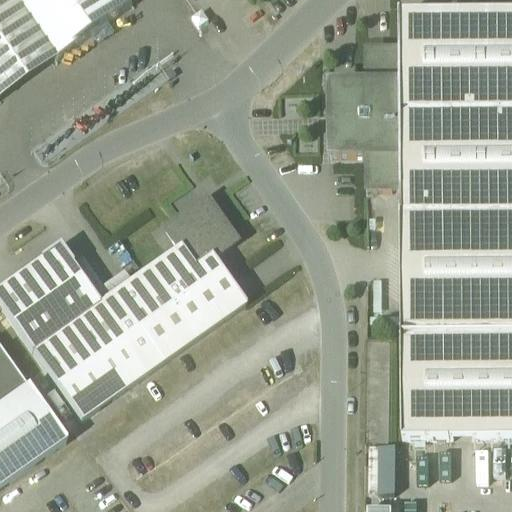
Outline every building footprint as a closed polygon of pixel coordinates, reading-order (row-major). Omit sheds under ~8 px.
[(0,0),(0,104),(55,66),(7,0),(0,0)] [(7,0),(55,66),(92,40),(98,48),(115,36),(109,28),(133,11),(125,0),(7,0)] [(202,16),(192,23),(199,32),(209,25),(202,16)] [(511,19),(400,21),(401,57),(401,197),(402,222),(511,221),(511,19)] [(401,57),(367,58),(367,93),(333,93),(333,163),(368,163),(368,198),(401,197),(401,57)] [(205,207),(166,235),(178,253),(196,240),(212,262),(233,247),(205,207)] [(511,221),(402,222),(403,445),(511,444),(511,221)] [(178,253),(113,299),(162,369),(246,310),(212,262),(196,240),(178,253)] [(113,299),(99,308),(72,270),(73,269),(60,250),(40,263),(41,265),(0,293),(0,311),(81,427),(162,369),(113,299)] [(0,412),(27,393),(0,354),(0,412)] [(27,393),(0,412),(0,494),(66,447),(27,393)] [(369,451),(369,500),(395,500),(396,451),(369,451)]
